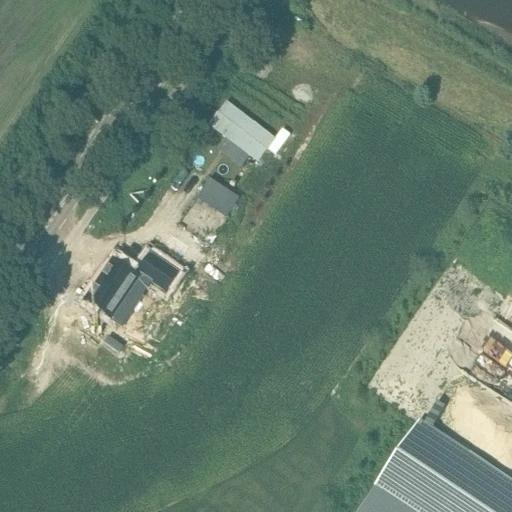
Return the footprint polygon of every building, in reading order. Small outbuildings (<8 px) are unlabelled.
[(230,220),(242,201),(205,178),(193,197),(230,220)] [(179,231),(167,249),(188,264),(200,246),(179,231)] [(136,279),(113,263),(86,303),(121,327),(151,284),(165,294),(177,276),(151,258),(136,279)] [(391,511),(511,511),(511,489),(405,423),(351,511),(340,504),(334,511),(363,511),(371,500),(391,511)] [(457,437),(461,445),(482,438),(479,429),(457,437)]
